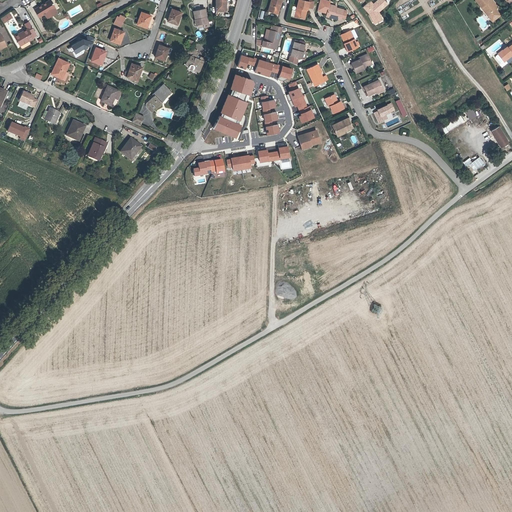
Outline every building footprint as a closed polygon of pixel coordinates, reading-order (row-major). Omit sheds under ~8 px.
[(57,12),(54,8),(55,7),(50,0),(34,10),(39,17),(45,14),(47,18),(57,12)] [(225,0),(215,0),(215,10),(226,10),(225,0)] [(271,0),(267,15),(276,18),(280,6),(281,0),(271,0)] [(309,2),(301,0),(298,0),(295,16),(304,19),(306,10),(307,10),(308,8),(312,9),(314,1),(310,0),(309,2)] [(343,9),(336,8),(336,6),(329,4),(330,1),(324,0),(319,0),(317,11),(327,13),(326,15),(334,16),(333,18),(341,20),(342,17),(345,18),(346,13),(343,12),(343,9)] [(380,11),(387,4),(383,0),(380,0),(378,0),(373,5),(370,1),(363,7),(369,13),(374,23),(379,21),(378,18),(381,17),(378,12),(377,10),(379,9),(380,11)] [(495,9),(492,4),(494,3),(491,0),(489,0),(475,0),(481,7),(483,6),(489,14),(487,15),(492,21),(500,15),(495,9)] [(179,20),(182,12),(172,9),(167,21),(177,24),(178,20),(179,20)] [(209,26),(205,9),(194,11),(196,21),(195,21),(196,25),(198,25),(203,24),(204,26),(204,27),(209,26)] [(148,23),(151,15),(141,12),(137,24),(146,27),(148,23)] [(4,23),(12,17),(9,13),(1,19),(4,23)] [(32,36),(36,34),(31,25),(27,27),(28,29),(15,36),(20,45),(33,38),(33,37),(32,36)] [(278,41),(281,27),(273,26),(273,27),(272,31),(270,30),(268,37),(265,37),(264,41),(263,41),(262,45),(266,46),(266,47),(275,49),(277,41),(278,41)] [(121,39),(124,32),(114,28),(110,40),(119,44),(121,39),(121,40),(121,39)] [(344,43),(348,51),(357,47),(357,46),(355,42),(354,39),(350,31),(342,34),(345,43),(344,43)] [(301,59),(306,44),(294,41),(288,61),(297,64),(299,58),(301,59)] [(511,44),(507,48),(507,47),(498,54),(501,58),(503,57),(505,60),(509,57),(508,56),(511,53),(511,54),(511,44)] [(166,56),(169,48),(159,45),(155,57),(164,60),(165,56),(166,56)] [(103,60),(106,51),(96,47),(91,61),(101,64),(102,60),(103,60)] [(193,47),(187,52),(190,56),(189,60),(188,59),(186,64),(189,66),(189,67),(189,68),(190,68),(190,69),(191,69),(192,69),(193,69),(193,68),(194,68),(199,70),(204,59),(200,57),(199,60),(195,58),(197,56),(199,53),(193,47)] [(254,66),(256,59),(241,54),(237,66),(244,68),(246,63),(254,66)] [(371,63),(367,54),(359,58),(359,59),(351,63),(356,73),(364,69),(364,68),(363,66),(371,63)] [(501,63),(505,60),(503,57),(501,58),(498,54),(496,56),(495,57),(500,63),(501,63)] [(69,63),(58,58),(51,74),(61,78),(63,73),(64,71),(65,72),(69,63)] [(258,58),(254,72),(269,77),(270,71),(277,73),(279,65),(258,58)] [(139,76),(142,67),(132,64),(127,77),(137,80),(138,76),(139,76)] [(292,68),(282,65),(278,80),(282,81),(289,78),(292,68)] [(316,65),(307,69),(314,85),(324,81),(320,72),(319,72),(316,65)] [(253,80),(234,74),(230,88),(249,94),(253,80)] [(376,92),(383,89),(379,80),(364,87),(368,96),(376,92)] [(291,91),(288,92),(294,107),(297,106),(298,110),(307,106),(299,87),(298,87),(296,81),(288,84),(291,91)] [(164,83),(153,94),(154,95),(147,102),(146,104),(146,105),(146,107),(147,108),(148,108),(152,104),(156,108),(162,103),(160,101),(171,91),(164,83)] [(114,98),(118,90),(108,86),(101,100),(110,105),(113,98),(114,98)] [(19,101),(34,108),(37,102),(32,100),(32,98),(22,93),(19,101)] [(246,101),(228,94),(221,112),(239,119),(246,101)] [(343,108),(340,101),(338,102),(334,94),(325,99),(329,107),(330,106),(333,113),(343,108)] [(269,100),(261,101),(262,110),(270,108),(275,107),(274,99),(269,100)] [(401,99),(396,101),(402,117),(407,116),(401,99)] [(394,108),(391,103),(377,110),(378,111),(374,113),(378,121),(382,119),(382,120),(387,118),(385,114),(390,111),(390,110),(394,108)] [(152,104),(148,108),(152,113),(156,108),(152,104)] [(470,120),(477,116),(471,107),(464,112),(470,120)] [(54,124),(59,113),(50,108),(45,120),(54,124)] [(310,110),(298,114),(301,122),(313,117),(310,110)] [(271,113),(263,115),(264,122),(271,121),(277,120),(276,112),(271,113)] [(136,113),(132,122),(140,125),(144,117),(136,113)] [(240,124),(219,115),(214,127),(235,136),(240,124)] [(436,126),(439,132),(443,130),(445,132),(464,122),(461,115),(443,125),(442,123),(436,126)] [(352,127),(348,118),(332,125),(336,134),(343,130),(344,131),(352,127)] [(77,140),(84,125),(73,120),(66,135),(77,140)] [(25,141),(30,130),(25,128),(24,129),(11,123),(8,131),(21,137),(20,139),(25,141)] [(79,141),(86,126),(84,125),(77,140),(79,141)] [(272,126),(265,127),(266,135),(280,133),(279,125),(272,126)] [(508,143),(498,126),(491,131),(501,147),(508,143)] [(320,142),(316,130),(298,136),(301,146),(310,143),(311,145),(320,142)] [(95,138),(87,156),(92,158),(92,156),(98,158),(102,147),(104,148),(106,144),(106,143),(95,138)] [(130,159),(140,146),(136,143),(130,139),(120,152),(130,159)] [(136,143),(140,146),(130,159),(132,161),(143,146),(138,142),(136,143)] [(155,154),(159,148),(151,142),(147,148),(155,154)] [(92,156),(92,158),(100,161),(107,145),(106,144),(104,148),(102,147),(98,158),(92,156)] [(277,147),(277,151),(279,159),(289,157),(287,145),(277,147)] [(267,149),(257,150),(259,162),(269,160),(268,152),(267,149)] [(277,151),(268,152),(269,160),(279,159),(277,151)] [(253,155),(227,159),(228,167),(232,167),(232,170),(250,168),(249,165),(254,164),(253,155)] [(473,171),(484,163),(480,157),(469,164),(473,171)] [(221,159),(192,162),(193,175),(223,173),(221,159)]
